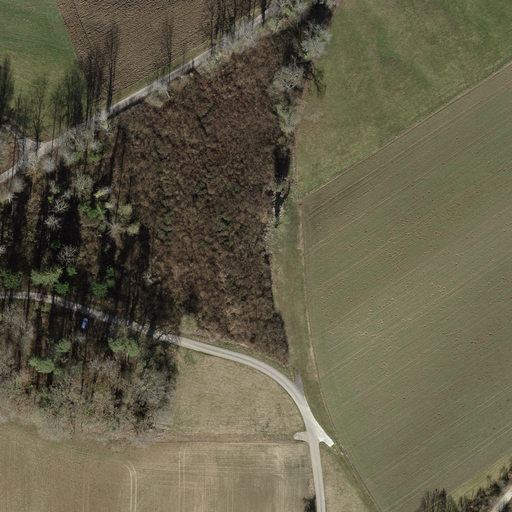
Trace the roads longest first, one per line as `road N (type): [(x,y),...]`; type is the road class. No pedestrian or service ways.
road 1 (track): [(0,295),(39,296),(220,351),(284,380),(312,435),(322,511)]
road 2 (track): [(25,158),(302,0)]
